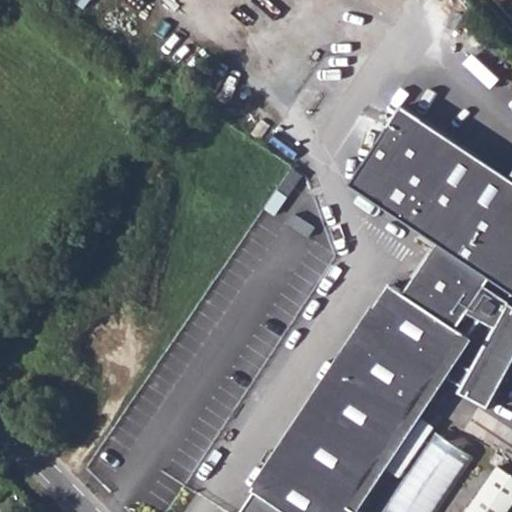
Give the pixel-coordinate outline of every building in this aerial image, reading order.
[(511,180),(404,107),(350,187),(435,244),(439,247),(435,254),(430,251),(414,276),(403,296),(463,333),(464,334),(469,325),(470,326),(475,317),(496,328),(473,371),(449,359),(443,371),(451,375),(450,378),(474,391),(471,397),(493,408),(511,372),(511,318),(510,317),(511,314),(511,309),(486,290),(482,288),(488,280),(491,282),(511,296),(511,180)] [(435,244),(430,251),(435,254),(439,247),(435,244)] [(482,288),(486,290),(491,282),(488,280),(482,288)] [(463,333),(403,296),(391,287),(280,450),(281,451),(259,489),(262,493),(250,511),(364,511),(360,507),(383,474),(375,468),(443,371),(449,359),(456,347),(463,337),(462,336),(463,333)] [(437,511),(474,456),(437,431),(383,511),(437,511)] [(511,471),(502,465),(469,511),(509,511),(511,509),(511,471)]
